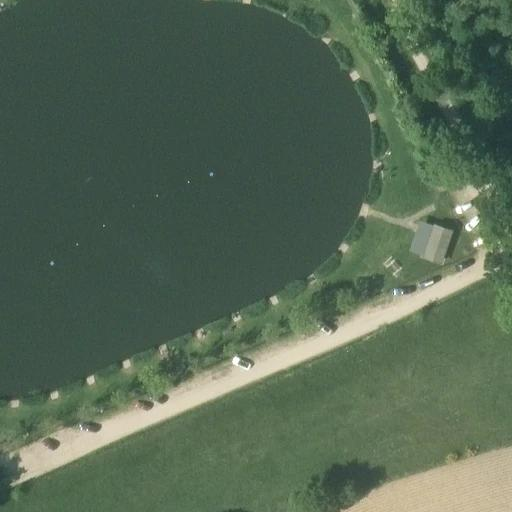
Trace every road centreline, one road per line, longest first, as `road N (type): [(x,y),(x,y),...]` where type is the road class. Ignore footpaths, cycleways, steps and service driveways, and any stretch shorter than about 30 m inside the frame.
road 1 (track): [(511,256),(0,485)]
road 2 (track): [(383,0),(511,244)]
